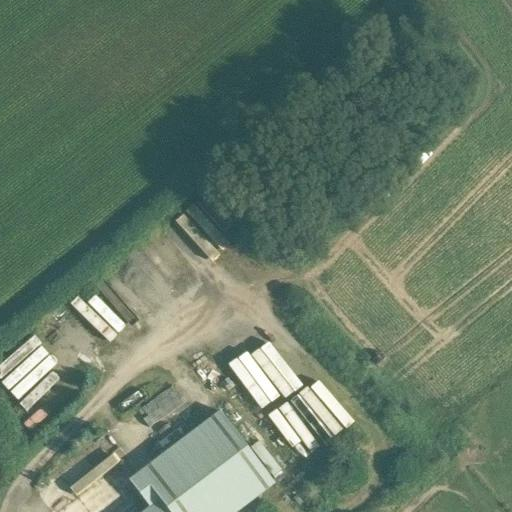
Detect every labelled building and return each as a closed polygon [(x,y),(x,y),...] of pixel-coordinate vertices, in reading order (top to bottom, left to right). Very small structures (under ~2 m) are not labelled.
[(106,276),(141,317),(165,297),(173,307),(180,301),(170,288),(179,280),(146,241),(137,249),(146,260),(134,270),(125,260),(106,276)] [(92,296),(86,304),(119,329),(125,321),(92,296)] [(32,334),(0,364),(0,381),(26,409),(60,378),(50,368),(57,361),(32,334)] [(309,383),(269,416),(304,459),(344,426),(309,383)] [(236,511),(275,485),(218,411),(129,480),(149,506),(141,511),(236,511)]
